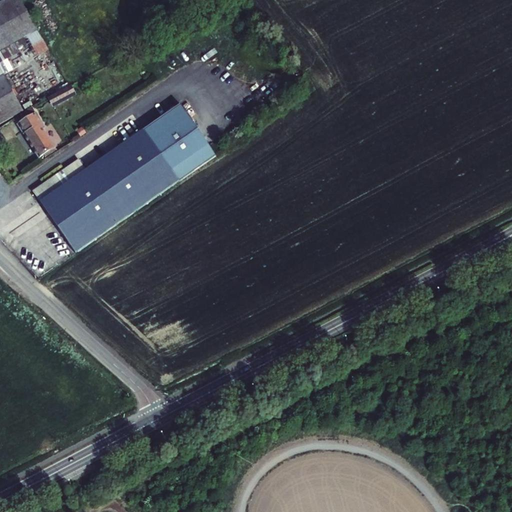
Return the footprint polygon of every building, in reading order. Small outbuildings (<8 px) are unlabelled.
[(0,46),(0,70),(6,81),(37,63),(20,35),(0,46)] [(0,85),(0,114),(4,121),(24,109),(6,81),(0,85)] [(69,89),(45,102),(49,109),(65,101),(67,103),(73,100),(69,89)] [(45,126),(34,108),(23,115),(25,119),(20,122),(45,163),(59,155),(43,127),(45,126)] [(71,168),(30,196),(73,262),(218,163),(181,112),(79,181),(71,168)]
